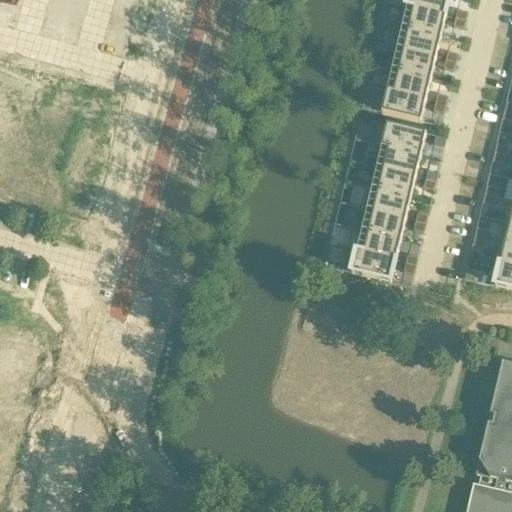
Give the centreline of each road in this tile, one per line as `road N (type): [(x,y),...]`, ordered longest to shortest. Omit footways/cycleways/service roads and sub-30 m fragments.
road 1 (residential): [(65,511),(131,279),(0,243)]
road 2 (residential): [(493,0),(426,279)]
